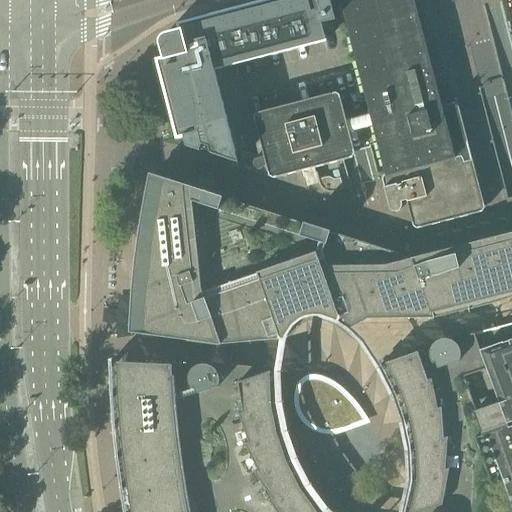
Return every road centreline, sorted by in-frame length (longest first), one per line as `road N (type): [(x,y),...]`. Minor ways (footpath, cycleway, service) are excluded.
road 1 (secondary): [(59,511),(44,381),(41,38)]
road 2 (residential): [(501,209),(458,36),(472,19),(468,0)]
road 3 (secondary): [(0,334),(20,511)]
road 4 (unclassified): [(41,38),(183,0)]
